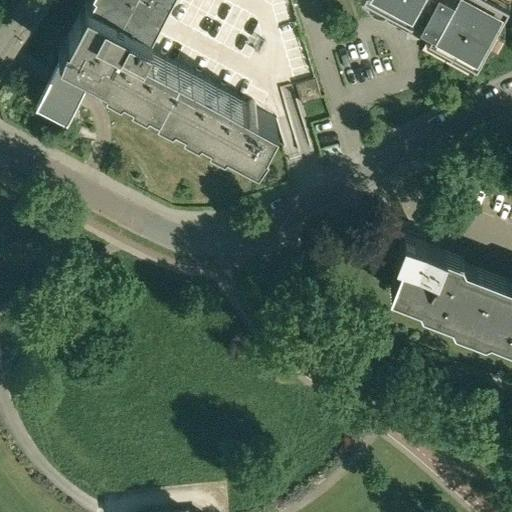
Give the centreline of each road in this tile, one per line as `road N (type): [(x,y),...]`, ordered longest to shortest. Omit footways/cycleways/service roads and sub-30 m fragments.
road 1 (residential): [(241,239),(511,100)]
road 2 (residential): [(241,239),(200,243),(161,233),(0,149)]
